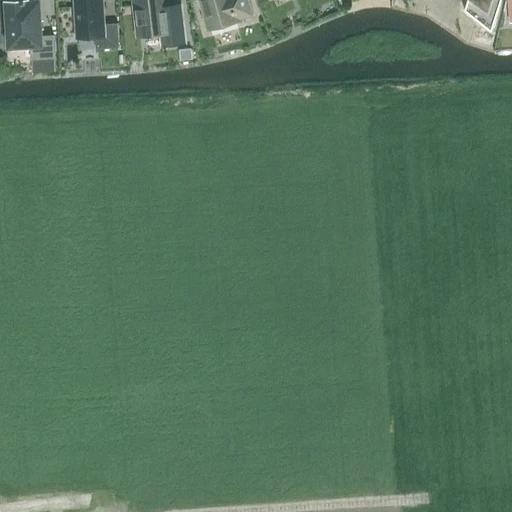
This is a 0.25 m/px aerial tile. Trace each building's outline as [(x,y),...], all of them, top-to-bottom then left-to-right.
[(38,2),(27,2),(26,0),(7,1),(10,46),(30,45),(31,59),(55,58),(54,36),(40,36),(38,2)] [(74,0),(76,38),(95,37),(96,49),(119,47),(118,24),(104,24),(102,0),(74,0)] [(167,0),(133,0),(137,37),(170,33),(171,45),(186,43),(182,8),(168,9),(167,0)] [(199,0),(208,30),(239,21),(239,19),(252,15),(247,0),(199,0)] [(467,0),(465,10),(492,31),(501,0),(467,0)]
